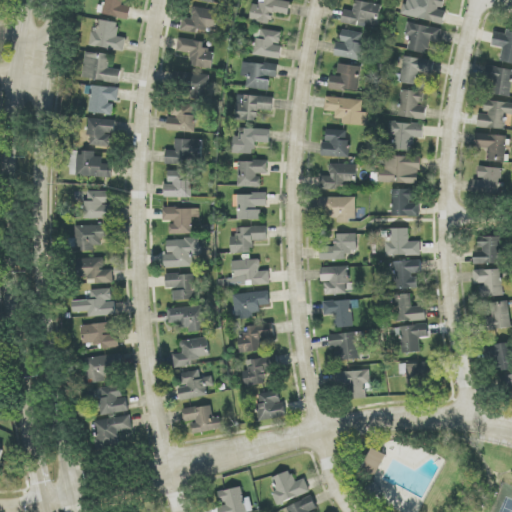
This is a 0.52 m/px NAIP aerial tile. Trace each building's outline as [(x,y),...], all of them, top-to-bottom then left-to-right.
[(132,7),(123,6),(123,0),(105,0),(104,16),(130,19),(132,7)] [(259,0),(259,5),(253,4),(250,21),(271,25),(274,13),(289,16),(291,3),(277,0),(259,0)] [(421,0),(418,20),(445,24),(447,10),(443,10),(444,0),(421,0)] [(342,24),(367,27),(367,24),(378,26),(381,4),(355,1),(354,11),(344,10),(342,24)] [(217,30),(220,12),(194,7),(191,19),(184,18),(181,30),(206,34),(207,28),(217,30)] [(126,38),(117,37),(119,23),(101,20),(100,29),(92,28),(90,46),(125,51),(126,38)] [(442,28),(407,24),(406,37),(410,37),(409,51),(428,53),(429,41),(440,43),(442,28)] [(281,60),(283,46),(280,45),(282,33),(260,29),(255,55),(281,60)] [(364,33),(340,30),(337,58),(362,60),(364,33)] [(492,47),(501,48),(499,63),(511,63),(511,32),(494,31),(492,47)] [(213,69),(215,51),(204,50),(205,42),(179,39),(178,52),(193,54),(191,66),(213,69)] [(83,79),(120,83),(121,70),(109,69),(110,55),(86,52),(83,79)] [(435,61),(404,57),(401,83),(417,85),(419,73),(433,75),(435,61)] [(242,77),(248,77),(247,89),(270,90),(271,78),(278,78),(279,65),(243,63),(242,77)] [(358,93),(362,68),(339,64),(337,75),(332,75),(330,88),(358,93)] [(511,71),(490,68),(486,94),(510,97),(511,85),(511,71)] [(210,76),(184,73),(182,96),(208,99),(210,76)] [(114,102),(119,102),(120,88),(91,86),(89,113),(113,115),(114,102)] [(427,106),(424,105),(425,92),(402,90),(400,118),(426,119),(427,106)] [(274,111),(274,97),(238,95),(236,120),(257,121),(258,110),(274,111)] [(367,124),(368,113),(362,113),(363,100),(326,98),(326,111),(336,112),(335,123),(367,124)] [(505,130),(507,114),(511,114),(511,103),(485,100),(484,113),(480,112),(478,127),(505,130)] [(169,131),(194,132),(195,105),(171,104),(169,131)] [(91,146),(112,147),(112,134),(115,134),(116,120),(88,119),(88,137),(91,137),(91,146)] [(413,151),(414,138),(424,138),(424,124),(392,123),(392,150),(413,151)] [(232,153),(255,154),(255,142),(270,143),(271,130),(240,129),(239,137),(233,137),(232,153)] [(324,157),(350,158),(350,140),(347,139),(347,130),(325,130),(324,157)] [(507,136),(476,134),(476,147),(489,147),(488,161),(505,162),(507,136)] [(167,164),(201,163),(200,139),(175,140),(176,150),(166,151),(167,164)] [(103,157),(95,157),(95,153),(78,152),(77,177),(112,178),(113,164),(103,164),(103,157)] [(380,183),(420,184),(420,157),(381,156),(380,183)] [(268,161),(238,162),(239,187),(262,187),(261,175),(268,175),(268,161)] [(358,165),(330,165),(330,175),(322,175),(321,189),(339,189),(339,183),(357,183),(358,165)] [(474,195),(501,195),(502,168),(479,167),(479,180),(474,180),(474,195)] [(192,198),(193,172),(169,171),(169,183),(166,183),(165,197),(192,198)] [(393,216),(420,217),(420,202),(417,202),(417,190),(394,189),(393,216)] [(86,219),(112,219),(112,204),(109,204),(109,192),(87,191),(86,219)] [(268,194),(238,195),(239,220),(261,220),(261,207),(268,207),(268,194)] [(356,197),(322,198),(322,219),(338,219),(338,222),(356,222),(356,197)] [(200,208),(164,209),(164,222),(170,222),(170,235),(193,234),(193,217),(200,217),(200,208)] [(102,248),(102,240),(113,239),(113,225),(76,226),(77,249),(102,248)] [(231,236),(232,254),(253,253),(253,241),(268,240),(267,227),(241,228),(242,235),(231,236)] [(421,255),(421,242),(409,242),(409,229),(391,229),(392,242),(386,242),(386,256),(421,255)] [(347,260),(346,252),(358,252),(357,234),(336,235),(336,245),(321,245),(321,261),(347,260)] [(501,237),(479,237),(478,251),(475,251),(474,264),(501,264),(501,237)] [(168,240),(168,254),(167,254),(167,268),(194,267),(193,255),(202,255),(201,239),(168,240)] [(78,259),(78,279),(97,279),(97,284),(114,284),(113,270),(104,270),(104,258),(78,259)] [(233,261),(234,279),(229,279),(229,287),(250,286),(270,285),(270,271),(261,271),(260,260),(233,261)] [(419,288),(418,275),(422,275),(422,261),(395,261),(396,289),(419,288)] [(322,283),(326,282),(326,296),(347,295),(347,283),(350,283),(350,267),(322,268),(322,283)] [(503,269),(475,270),(475,284),(482,284),(483,297),(504,296),(503,269)] [(167,275),(167,289),(174,289),(174,301),(197,300),(196,274),(167,275)] [(91,290),(92,300),(73,302),(73,312),(88,312),(89,317),(116,316),(115,302),(112,302),(112,289),(91,290)] [(261,316),(260,306),(270,305),(270,292),(234,294),(235,317),(261,316)] [(412,307),(411,295),(397,295),(398,322),(426,321),(426,306),(412,307)] [(338,328),(353,327),(352,300),(324,302),(325,315),(337,315),(338,328)] [(490,329),(510,328),(510,302),(489,303),(490,329)] [(207,330),(206,306),(169,308),(169,324),(187,323),(187,331),(207,330)] [(119,334),(110,335),(109,323),(82,326),(84,345),(101,344),(102,348),(120,347),(119,334)] [(275,336),(274,324),(245,327),(246,336),(238,337),(240,353),(262,351),(260,338),(275,336)] [(429,338),(428,325),(396,327),(397,336),(402,336),(403,353),(421,353),(420,338),(429,338)] [(329,336),(331,350),(336,349),(338,362),(360,359),(356,332),(329,336)] [(210,357),(208,338),(181,341),(182,354),(174,355),(175,368),(193,366),(193,359),(210,357)] [(496,372),(511,370),(511,343),(493,345),(496,372)] [(106,383),(106,375),(121,375),(120,356),(87,357),(87,383),(106,383)] [(265,371),(278,369),(275,356),(247,361),(248,371),(243,372),(246,387),(267,383),(265,371)] [(433,378),(432,364),(407,364),(408,384),(421,383),(421,378),(433,378)] [(215,386),(213,376),(201,378),(199,370),(184,374),(186,387),(179,389),(182,401),(208,395),(207,388),(215,386)] [(366,399),(366,384),(371,384),(371,371),(345,372),(345,400),(366,399)] [(130,411),(127,398),(124,399),(121,385),(97,390),(102,416),(130,411)] [(281,390),(257,395),(262,421),(286,417),(281,390)] [(193,434),(223,429),(221,417),(214,418),(212,405),(183,410),(185,424),(191,423),(193,434)] [(96,420),(99,449),(120,447),(119,431),(133,430),(131,416),(96,420)] [(387,455),(374,448),(364,466),(378,473),(387,455)] [(272,478),(277,491),(273,493),(277,505),(311,493),(306,479),(295,483),(291,471),(272,478)] [(244,499),(242,487),(218,493),(221,505),(218,506),(219,511),(253,511),(250,497),(244,499)] [(317,508),(312,496),(287,507),(288,511),(313,511),(313,510),(317,508)]
